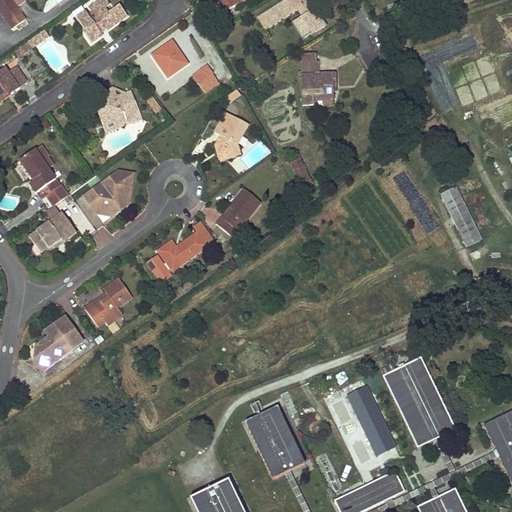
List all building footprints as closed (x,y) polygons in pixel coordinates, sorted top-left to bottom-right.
[(0,0),(0,10),(13,28),(26,19),(17,6),(12,0),(0,0)] [(111,26),(126,15),(119,6),(109,13),(104,7),(109,4),(105,0),(99,0),(89,8),(92,12),(87,15),(78,22),(85,31),(83,32),(90,43),(101,35),(100,33),(111,26)] [(211,0),(221,14),(242,0),(241,0),(211,0)] [(285,0),(258,17),(266,29),(298,8),(303,16),(297,19),(308,36),(324,26),(314,9),(311,11),(306,3),(311,0),(285,0)] [(85,12),(76,19),(78,22),(87,15),(85,12)] [(297,19),(293,22),(304,39),(308,36),(297,19)] [(39,33),(28,41),(32,47),(44,39),(39,33)] [(13,52),(17,58),(32,47),(28,41),(13,52)] [(161,67),(168,76),(187,62),(172,42),(164,47),(158,51),(162,56),(158,59),(163,65),(161,67)] [(162,56),(158,51),(153,55),(161,67),(163,65),(158,59),(162,56)] [(315,61),(314,54),(301,55),(301,75),(303,105),(313,104),(313,101),(325,101),(333,100),(332,87),(335,86),(334,73),(318,74),(317,61),(315,61)] [(213,73),(207,65),(192,76),(199,84),(200,84),(206,91),(217,83),(211,75),(213,73)] [(4,69),(0,71),(0,99),(9,92),(11,94),(27,83),(16,68),(8,74),(4,69)] [(131,122),(141,118),(129,92),(116,97),(113,87),(107,91),(98,111),(104,126),(114,121),(123,125),(126,119),(131,122)] [(239,98),(235,91),(227,97),(231,103),(239,98)] [(0,99),(0,102),(11,94),(9,92),(0,99)] [(154,97),(146,101),(155,116),(162,112),(154,97)] [(243,123),(225,114),(214,133),(221,137),(216,145),(219,151),(218,153),(221,154),(228,158),(236,156),(240,150),(238,145),(244,134),(239,132),(243,123)] [(114,121),(104,126),(107,131),(123,125),(114,121)] [(239,132),(244,134),(248,126),(243,123),(239,132)] [(64,198),(67,196),(49,170),(54,167),(47,157),(48,156),(41,146),(19,162),(34,182),(29,184),(35,193),(43,188),(54,205),(55,205),(61,201),(64,198)] [(307,166),(301,156),(290,163),(297,173),(298,172),(303,180),(311,176),(305,167),(307,166)] [(129,203),(134,174),(119,171),(84,196),(90,204),(99,206),(106,201),(111,208),(120,210),(121,202),(129,203)] [(261,203),(244,189),(229,207),(233,211),(225,220),(221,217),(215,224),(229,235),(235,228),(238,231),(261,203)] [(456,189),(441,196),(467,248),(481,241),(456,189)] [(68,203),(74,199),(70,194),(67,196),(64,198),(68,203)] [(119,210),(120,210),(111,208),(106,201),(99,206),(90,204),(103,222),(119,210)] [(61,214),(55,205),(54,205),(45,212),(51,221),(29,236),(37,246),(40,244),(46,252),(49,250),(62,240),(65,243),(77,234),(63,213),(61,214)] [(229,207),(221,217),(225,220),(233,211),(229,207)] [(157,251),(160,254),(147,264),(161,284),(171,278),(168,275),(215,241),(201,222),(193,228),(196,233),(175,248),(171,241),(165,245),(157,251)] [(235,228),(229,235),(232,237),(238,231),(235,228)] [(62,240),(49,250),(51,253),(65,243),(62,240)] [(40,244),(37,246),(43,254),(46,252),(40,244)] [(106,294),(84,310),(96,328),(104,322),(101,319),(108,314),(113,322),(121,316),(116,309),(131,298),(118,279),(110,286),(103,290),(106,294)] [(80,339),(65,319),(56,326),(46,333),(49,338),(36,347),(41,354),(35,359),(34,363),(35,364),(49,366),(72,350),(70,346),(80,339)] [(78,328),(93,349),(97,346),(83,325),(78,328)] [(80,339),(70,346),(72,350),(82,343),(80,339)] [(421,358),(382,377),(417,449),(437,440),(456,431),(421,358)] [(49,366),(35,364),(40,372),(49,366)] [(347,396),(374,459),(396,450),(368,387),(347,396)] [(277,408),(245,424),(272,480),(287,473),(304,465),(277,408)] [(511,412),(484,426),(497,454),(511,485),(511,412)] [(358,462),(374,458),(372,452),(366,454),(363,441),(354,443),(358,462)] [(395,472),(334,501),(338,511),(364,511),(389,500),(405,493),(395,472)] [(242,511),(229,483),(190,501),(195,511),(242,511)] [(437,499),(417,508),(419,511),(466,511),(455,490),(437,499)]
